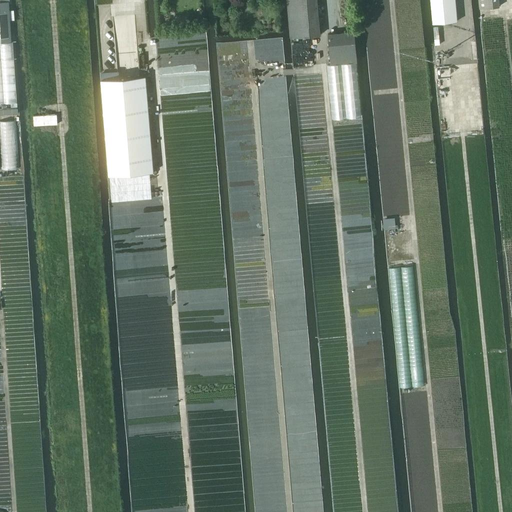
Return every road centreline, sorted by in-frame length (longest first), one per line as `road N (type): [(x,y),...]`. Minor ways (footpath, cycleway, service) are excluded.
road 1 (track): [(189,511),(149,48),(138,0)]
road 2 (track): [(444,511),(392,0)]
road 3 (track): [(89,511),(51,0)]
road 4 (track): [(288,511),(253,75),(323,69)]
road 5 (track): [(364,511),(323,69)]
road 6 (track): [(14,511),(0,299)]
